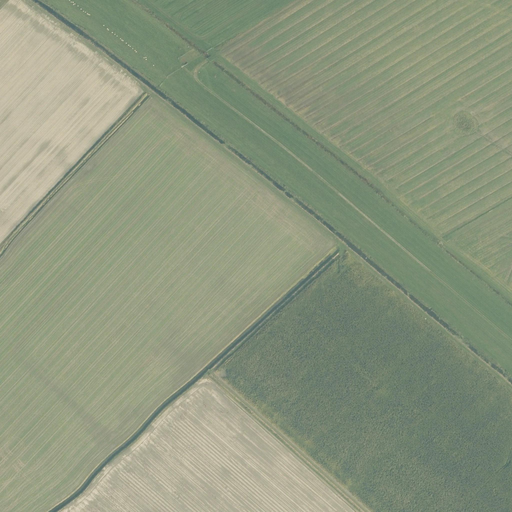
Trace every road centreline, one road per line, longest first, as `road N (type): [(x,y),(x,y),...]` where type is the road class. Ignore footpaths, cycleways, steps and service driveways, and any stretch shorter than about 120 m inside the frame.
road 1 (track): [(196,81),(511,342)]
road 2 (track): [(196,81),(200,65),(304,0)]
